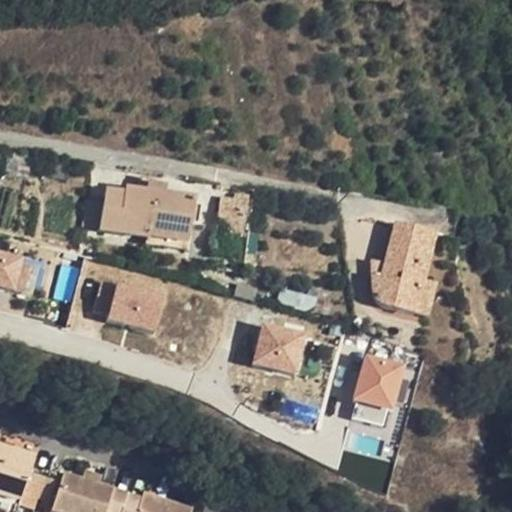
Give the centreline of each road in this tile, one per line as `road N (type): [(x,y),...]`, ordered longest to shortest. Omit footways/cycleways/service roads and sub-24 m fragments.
road 1 (residential): [(0,328),(188,385),(290,449),(341,470)]
road 2 (residential): [(0,133),(335,200)]
road 3 (residential): [(215,504),(0,420)]
